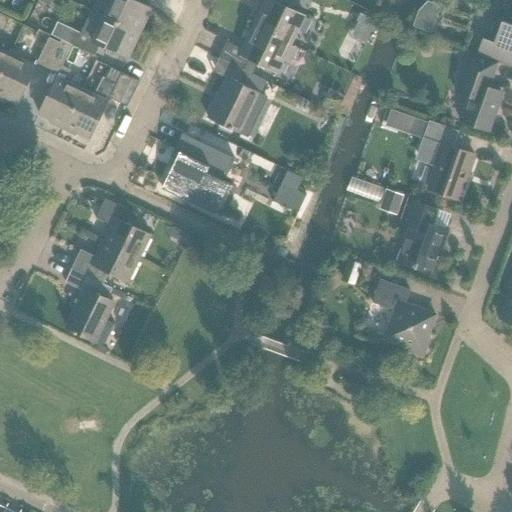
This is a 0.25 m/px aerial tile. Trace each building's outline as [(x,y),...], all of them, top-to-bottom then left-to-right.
[(96,0),(92,10),(141,34),(153,10),(132,0),(96,0)] [(253,26),(292,45),(311,5),(304,1),(298,13),(287,8),(291,0),(258,0),(264,3),(253,26)] [(437,32),(447,34),(448,27),(469,31),(473,15),(442,8),(437,32)] [(129,59),(141,34),(92,10),(81,33),(67,27),(61,39),(72,45),(95,56),(100,45),(129,59)] [(413,26),(431,33),(436,19),(418,12),(413,26)] [(511,25),(502,22),(495,43),(483,39),(478,55),(511,66),(511,25)] [(227,42),(219,57),(253,74),(258,63),(278,73),(292,45),(253,26),(242,49),(227,42)] [(36,62),(47,68),(60,42),(49,37),(36,62)] [(50,122),(63,128),(82,89),(65,81),(71,70),(62,66),(72,45),(61,39),(60,42),(47,68),(58,73),(39,113),(52,119),(50,122)] [(0,74),(10,54),(0,49),(0,74)] [(498,63),(469,52),(455,92),(469,96),(460,121),(488,131),(502,93),(489,88),(498,63)] [(10,54),(0,74),(0,97),(4,100),(5,97),(18,103),(36,67),(10,54)] [(246,87),(253,74),(219,57),(212,72),(227,79),(208,117),(242,134),(261,94),(246,87)] [(82,89),(63,128),(76,135),(77,132),(90,138),(109,98),(127,107),(139,82),(121,73),(115,84),(103,78),(94,95),(82,89)] [(330,89),(324,101),(338,108),(339,108),(345,96),(344,96),(330,89)] [(425,139),(417,160),(436,167),(428,189),(459,200),(475,155),(453,148),(459,132),(431,122),(425,139)] [(180,152),(162,188),(192,203),(214,214),(215,212),(208,209),(221,181),(228,185),(229,184),(224,181),(235,159),(183,133),(175,149),(180,152)] [(302,178),(287,171),(274,198),(273,199),(276,201),(276,200),(295,209),(295,210),(298,211),(299,210),(298,210),(306,194),(296,190),(302,178)] [(404,196),(386,190),(379,209),(397,216),(404,196)] [(103,241),(140,259),(152,236),(131,226),(137,214),(105,199),(96,218),(111,225),(103,241)] [(437,210),(409,200),(401,224),(410,227),(397,262),(430,273),(440,246),(442,247),(448,230),(432,225),(437,210)] [(162,222),(152,218),(149,225),(158,230),(162,222)] [(179,241),(187,245),(192,235),(183,231),(179,241)] [(81,250),(72,269),(103,284),(108,273),(129,283),(140,259),(103,241),(95,257),(81,250)] [(361,265),(348,261),(341,279),(355,284),(361,265)] [(103,284),(72,269),(65,282),(84,291),(66,327),(95,341),(114,303),(107,299),(112,288),(103,284)] [(410,291),(381,280),(372,303),(395,311),(384,339),(407,348),(407,350),(423,356),(429,339),(427,338),(436,315),(405,304),(410,291)] [(511,291),(499,319),(511,324),(511,291)] [(98,351),(104,354),(107,347),(104,345),(96,342),(98,351)]
